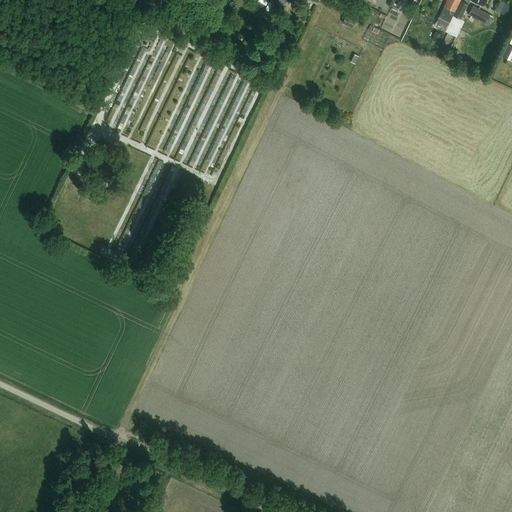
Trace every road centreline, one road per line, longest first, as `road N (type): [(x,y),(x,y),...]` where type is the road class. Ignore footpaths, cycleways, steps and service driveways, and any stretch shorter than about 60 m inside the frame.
road 1 (track): [(117,441),(323,0)]
road 2 (unclassified): [(262,511),(0,385)]
